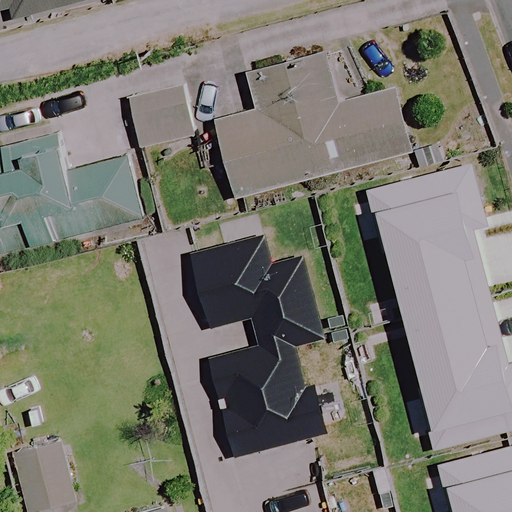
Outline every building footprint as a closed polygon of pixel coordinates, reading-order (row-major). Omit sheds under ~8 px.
[(0,0),(0,8),(18,4),(21,16),(82,0),(0,0)] [(334,48),(254,69),(263,104),(223,114),(244,195),(422,149),(405,83),(355,96),(346,92),(334,48)] [(190,81),(135,93),(147,144),(202,132),(195,103),(190,81)] [(11,155),(0,157),(0,254),(152,216),(135,150),(79,164),(73,141),(70,142),(67,128),(8,143),(11,155)] [(417,313),(501,292),(492,258),(483,223),(494,220),(479,161),(375,188),(391,252),(401,249),(417,313)] [(272,231),(198,250),(208,288),(219,327),(258,317),(264,341),(215,354),(227,396),(232,395),(233,400),(234,404),(229,405),(242,455),(336,431),(322,380),(314,383),(304,344),(333,336),(311,252),(280,260),(272,231)] [(511,336),(508,322),(501,292),(417,313),(435,379),(424,382),(441,446),(511,427),(511,336)] [(19,450),(33,510),(57,505),(83,498),(68,438),(19,450)] [(511,511),(511,443),(446,460),(459,511),(511,511)]
